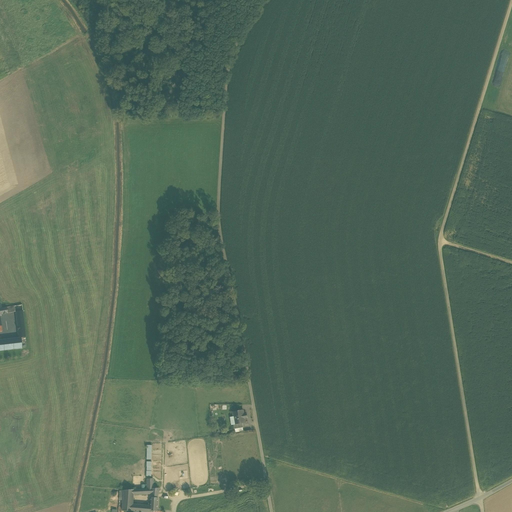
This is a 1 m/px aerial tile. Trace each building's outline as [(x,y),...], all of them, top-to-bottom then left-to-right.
[(22,311),(15,312),(18,338),(21,338),(25,337),(22,311)] [(18,338),(0,340),(0,337),(0,336),(0,350),(5,350),(22,348),(21,338),(18,338)] [(243,410),(232,412),(235,425),(242,424),(245,423),(245,419),(247,418),(246,414),(244,414),(243,410)] [(134,490),(123,490),(122,511),(138,511),(138,505),(133,504),(133,494),(134,490)] [(158,498),(151,497),(150,506),(149,511),(152,511),(157,511),(158,498)]
